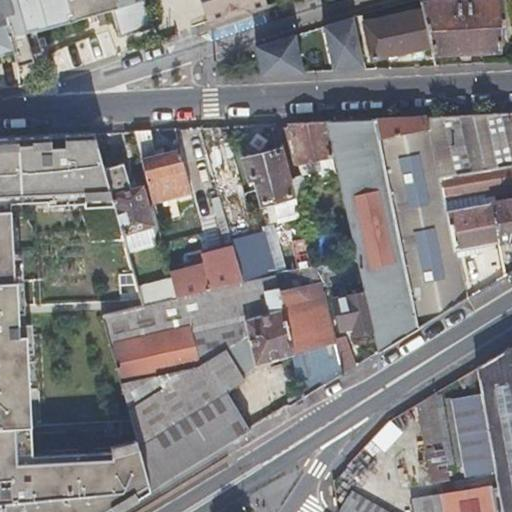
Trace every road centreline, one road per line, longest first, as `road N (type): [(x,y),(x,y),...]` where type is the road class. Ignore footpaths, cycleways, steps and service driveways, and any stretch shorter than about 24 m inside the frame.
road 1 (residential): [(511,85),(6,111)]
road 2 (residential): [(367,0),(6,111)]
road 3 (secondary): [(421,366),(171,511)]
road 4 (secondary): [(205,511),(342,427)]
